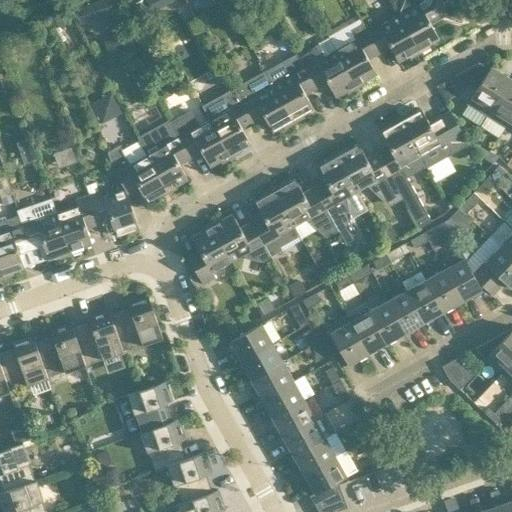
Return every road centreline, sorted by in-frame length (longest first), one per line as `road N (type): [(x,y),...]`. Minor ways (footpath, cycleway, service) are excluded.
road 1 (residential): [(156,249),(173,215),(511,28)]
road 2 (residential): [(275,511),(156,249)]
road 3 (residential): [(156,249),(0,304)]
road 4 (residential): [(511,321),(382,380)]
